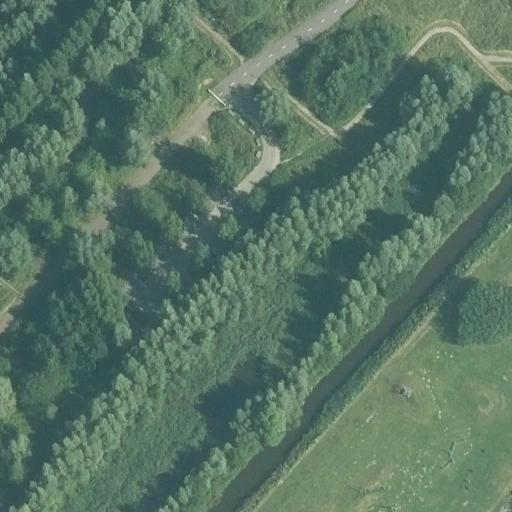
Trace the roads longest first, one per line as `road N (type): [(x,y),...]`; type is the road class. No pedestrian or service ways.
road 1 (track): [(0,324),(211,105)]
road 2 (unclassified): [(135,306),(266,170),(272,139),(231,85)]
road 3 (unclassified): [(347,0),(231,85)]
